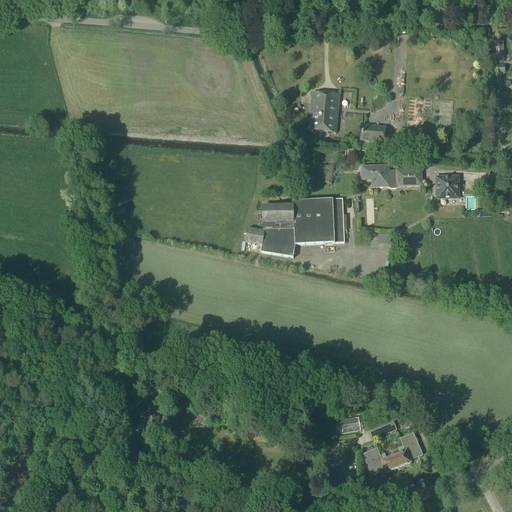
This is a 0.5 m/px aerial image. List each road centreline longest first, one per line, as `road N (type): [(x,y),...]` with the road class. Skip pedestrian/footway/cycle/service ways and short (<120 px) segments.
road 1 (unclassified): [(511,15),(231,33),(0,15)]
road 2 (unclassified): [(0,437),(249,511)]
road 3 (unclassified): [(381,511),(511,457)]
road 4 (unknown): [(0,458),(109,492),(122,474)]
